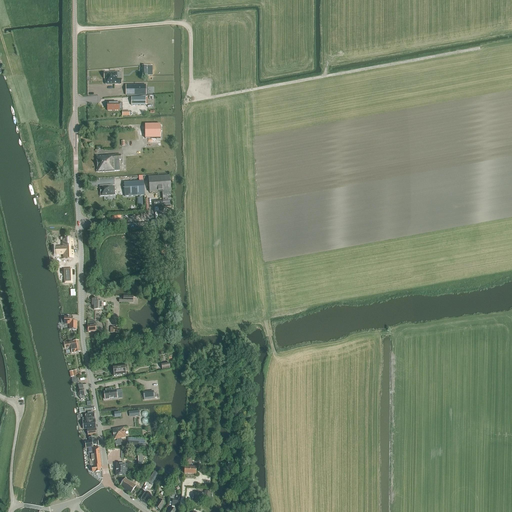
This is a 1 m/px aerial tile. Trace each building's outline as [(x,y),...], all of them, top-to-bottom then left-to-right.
[(152,76),(151,66),(142,66),(142,76),(152,76)] [(105,81),(106,81),(106,85),(122,85),(122,84),(122,79),(117,79),(117,73),(104,73),(104,79),(105,79),(105,81)] [(126,95),(146,95),(146,85),(126,85),(126,95)] [(146,97),(131,98),(132,106),(146,105),(146,97)] [(119,103),(107,103),(107,111),(119,111),(119,103)] [(160,124),(145,125),(145,138),(161,138),(160,124)] [(116,171),(124,171),(123,154),(120,155),(120,159),(114,159),(115,171),(116,171)] [(120,159),(120,155),(96,156),(97,172),(115,171),(114,159),(120,159)] [(162,192),(171,191),(170,176),(149,177),(150,193),(162,192)] [(125,196),(144,195),(143,181),(124,182),(125,196)] [(100,196),(115,195),(115,185),(107,186),(107,185),(100,186),(100,196)] [(171,194),(171,191),(162,192),(163,201),(170,200),(169,195),(171,194)] [(59,254),(64,254),(64,258),(73,258),(73,251),(73,248),(73,240),(65,241),(65,247),(59,247),(59,254)] [(103,310),(103,302),(98,302),(98,299),(92,299),(92,302),(94,302),(94,310),(103,310)] [(77,330),(77,322),(72,322),(72,317),(64,317),(64,324),(70,324),(70,330),(72,330),(73,330),(74,330),(77,330)] [(72,353),(81,352),(79,341),(73,342),(73,341),(64,342),(65,349),(71,348),(72,353)] [(126,375),(125,364),(113,366),(114,377),(126,375)] [(89,394),(87,385),(83,386),(83,385),(78,386),(79,388),(78,391),(80,397),(81,399),(81,400),(86,399),(85,395),(89,394)] [(104,393),(105,400),(117,399),(116,391),(111,392),(111,390),(111,389),(106,390),(107,390),(107,392),(104,393)] [(144,400),(154,399),(154,391),(143,393),(144,400)] [(85,414),(86,418),(82,419),(83,430),(96,428),(95,420),(94,413),(85,414)] [(121,438),(125,438),(124,428),(113,429),(114,440),(117,439),(117,441),(115,442),(116,446),(122,445),(121,438)] [(92,447),(98,446),(97,440),(94,441),(94,438),(89,439),(89,442),(85,443),(86,449),(93,448),(92,447)] [(128,446),(145,447),(145,439),(128,438),(128,446)] [(100,471),(100,469),(102,468),(99,448),(87,449),(87,453),(88,452),(90,469),(92,469),(92,471),(94,472),(95,472),(97,472),(99,472),(100,471)] [(125,476),(125,471),(127,471),(127,470),(125,470),(125,465),(116,465),(116,476),(125,476)] [(147,482),(152,485),(156,478),(158,475),(153,472),(151,475),(147,482)] [(136,486),(125,479),(120,487),(130,494),(133,496),(136,492),(134,490),(136,486)] [(202,501),(209,502),(211,492),(205,491),(202,501)] [(141,500),(146,503),(151,497),(146,493),(141,500)] [(192,501),(202,503),(203,496),(194,495),(192,501)] [(160,500),(157,504),(155,507),(160,511),(165,504),(160,500)] [(171,509),(170,511),(169,511),(168,511),(176,511),(177,511),(179,501),(172,500),(171,509)]
